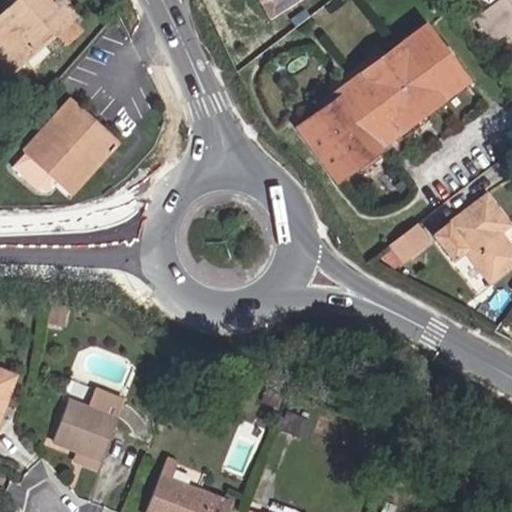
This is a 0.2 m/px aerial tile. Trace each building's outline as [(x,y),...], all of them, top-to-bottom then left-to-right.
[(21,0),(0,20),(0,45),(1,46),(19,66),(53,34),(70,19),(52,0),(21,0)] [(259,0),(269,15),(292,0),(284,0),(278,4),(265,1),(264,0),(259,0)] [(511,0),(493,0),(496,3),(479,15),(496,39),(509,29),(511,33),(511,0)] [(64,46),(81,31),(70,19),(53,34),(64,46)] [(469,78),(428,23),(386,54),(360,74),(402,129),(426,111),(469,78)] [(0,47),(0,72),(5,77),(19,66),(1,46),(0,47)] [(386,54),(380,48),(355,67),(360,74),(386,54)] [(355,67),(315,98),(321,107),(325,104),(339,94),(337,91),(360,74),(355,67)] [(339,94),(325,104),(321,107),(297,126),(340,183),(365,164),(381,151),(378,147),(402,129),(360,74),(337,91),(339,94)] [(67,102),(22,153),(24,155),(28,158),(73,107),(67,102)] [(45,193),(55,182),(65,190),(109,140),(73,107),(28,158),(24,155),(10,171),(36,193),(45,193)] [(411,141),(435,124),(426,111),(402,129),(411,141)] [(371,171),(411,141),(402,129),(378,147),(381,151),(365,164),(371,171)] [(115,145),(109,140),(65,190),(71,196),(115,145)] [(508,222),(486,194),(436,235),(454,257),(465,248),(469,253),(491,280),(511,262),(511,248),(497,230),(508,222)] [(424,248),(425,238),(416,225),(392,243),(405,262),(424,248)] [(48,323),(58,325),(62,306),(52,304),(48,323)] [(0,405),(11,378),(0,373),(0,405)] [(68,401),(52,443),(82,454),(100,462),(117,420),(124,404),(68,382),(61,399),(68,401)] [(274,405),(278,394),(266,389),(261,400),(274,405)] [(292,436),(303,406),(289,400),(278,430),(292,436)] [(97,470),(100,462),(82,454),(79,462),(97,470)] [(226,511),(229,505),(211,498),(212,496),(168,478),(174,462),(164,458),(143,511),(226,511)]
